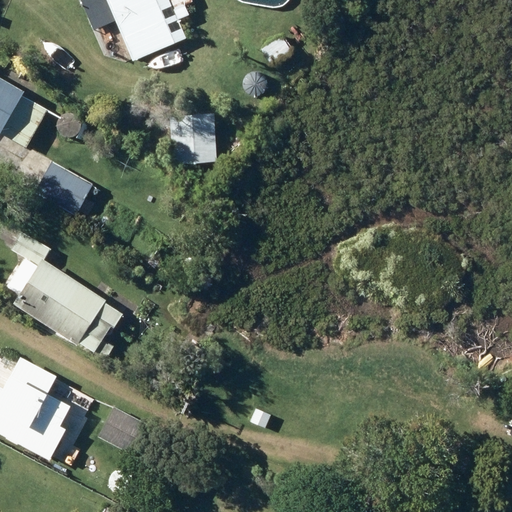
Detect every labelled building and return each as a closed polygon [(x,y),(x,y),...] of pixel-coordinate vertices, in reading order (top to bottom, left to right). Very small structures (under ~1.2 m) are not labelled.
[(187,39),(179,20),(191,15),(187,5),(195,2),(194,0),(107,0),(135,62),(187,39)] [(66,58),(30,27),(17,42),(54,73),(66,58)] [(281,36),(261,51),(273,66),(293,51),(281,36)] [(0,140),(4,135),(27,149),(49,112),(25,98),(26,95),(0,79),(0,140)] [(75,215),(93,183),(49,158),(31,190),(75,215)] [(134,211),(116,241),(158,265),(175,236),(134,211)] [(87,334),(98,341),(92,352),(106,362),(116,347),(106,341),(112,331),(118,330),(126,317),(106,304),(108,301),(45,260),(51,250),(24,232),(12,250),(27,260),(6,291),(19,300),(15,306),(79,348),(87,334)] [(2,389),(0,387),(0,434),(47,461),(65,428),(59,425),(69,408),(43,393),(55,372),(21,353),(2,389)] [(116,406),(99,438),(133,456),(150,424),(116,406)] [(257,409),(251,421),(265,429),(271,416),(257,409)]
